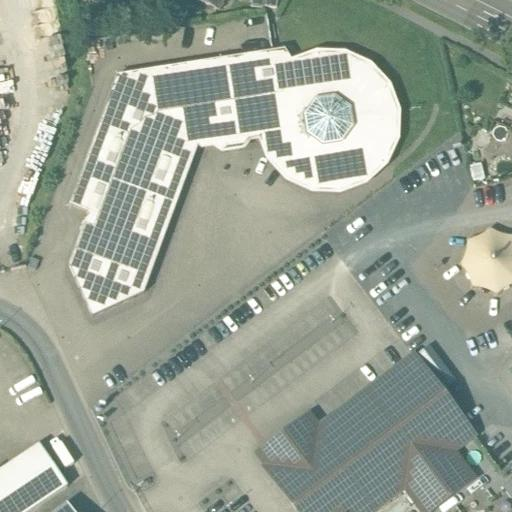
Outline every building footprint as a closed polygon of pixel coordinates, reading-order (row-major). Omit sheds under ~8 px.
[(194,0),(219,12),(224,1),(227,2),(227,0),(194,0)] [(262,9),(263,2),(263,0),(251,0),(250,8),(251,8),(262,9)] [(263,0),(262,8),(268,8),(276,9),(277,0),(263,0)] [(92,318),(138,297),(138,296),(143,294),(198,145),(222,141),(223,147),(238,145),(239,145),(238,139),(262,135),(271,158),(289,178),(313,188),(338,189),(363,180),(382,162),(393,139),(394,113),(385,88),(367,69),(343,58),(342,58),(317,57),(294,66),(284,50),(117,77),(68,207),(87,215),(68,267),(92,318)] [(458,262),(474,290),(485,284),(491,296),(511,284),(511,244),(507,235),(499,239),(492,228),(462,244),(469,256),(458,262)] [(373,387),(356,400),(355,400),(353,401),(354,402),(337,415),(336,414),(334,415),(335,416),(317,429),(317,428),(315,430),(315,431),(304,439),(304,438),(302,439),(303,440),(293,447),(292,447),(290,448),(291,449),(281,456),(281,455),(264,468),(265,470),(266,470),(275,481),(274,482),(275,483),(276,483),(284,494),(284,495),(285,497),(286,496),(294,508),(295,510),(295,509),(297,511),(374,511),(388,501),(389,501),(391,500),(390,499),(404,489),(421,511),(429,511),(439,505),(440,505),(442,504),(441,503),(455,493),(456,493),(458,492),(457,491),(471,481),(472,482),(474,480),(472,478),(471,479),(463,467),(463,466),(462,464),(461,465),(452,453),(472,438),(472,439),(474,438),(473,436),(472,436),(458,418),(459,417),(458,416),(457,416),(443,398),(444,398),(443,396),(442,396),(429,379),(429,378),(428,376),(427,377),(414,359),(414,358),(413,356),(411,358),(412,358),(394,371),(392,372),(392,373),(375,386),(374,385),(372,387),(373,387)] [(39,445),(0,471),(0,511),(29,511),(67,487),(39,445)] [(511,511),(511,481),(501,490),(511,503),(511,511)]
